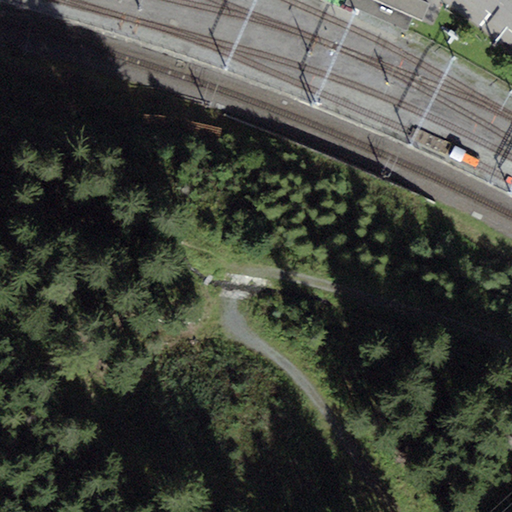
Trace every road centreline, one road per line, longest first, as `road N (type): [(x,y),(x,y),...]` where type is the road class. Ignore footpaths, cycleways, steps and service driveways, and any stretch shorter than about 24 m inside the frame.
road 1 (track): [(511,350),(249,269),(230,319),(288,370),(396,511)]
road 2 (primary): [(341,0),(342,253),(288,511)]
